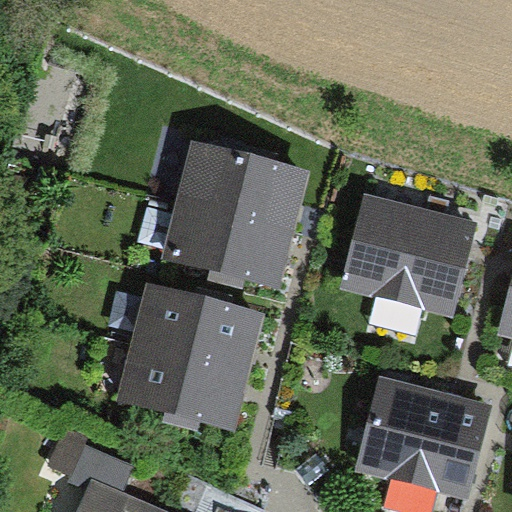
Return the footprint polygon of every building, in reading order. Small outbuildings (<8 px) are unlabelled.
[(305,177),(198,147),(167,254),(274,285),(284,250),(294,215),(305,177)] [(463,251),(469,229),(358,202),(335,293),(445,321),(463,251)] [(511,345),(511,278),(496,341),(511,345)] [(261,317),(153,290),(125,398),(233,426),(241,393),(251,358),(261,317)] [(465,501),(486,409),(454,402),(375,384),(355,476),(465,501)] [(160,511),(97,485),(85,511),(160,511)]
